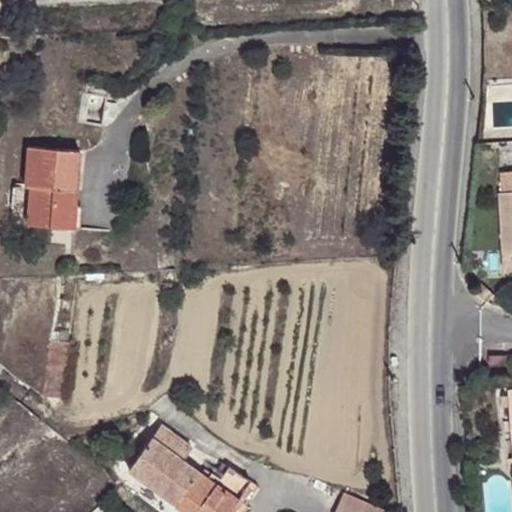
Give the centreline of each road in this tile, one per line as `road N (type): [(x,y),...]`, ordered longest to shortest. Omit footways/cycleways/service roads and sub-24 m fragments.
road 1 (residential): [(444,0),(449,56),(431,440),(437,511)]
road 2 (unknown): [(312,511),(181,404)]
